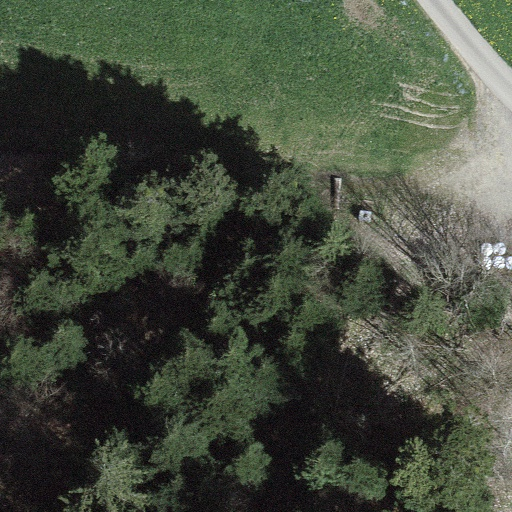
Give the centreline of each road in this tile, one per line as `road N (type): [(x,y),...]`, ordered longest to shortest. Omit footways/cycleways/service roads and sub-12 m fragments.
road 1 (track): [(0,158),(417,182),(511,112)]
road 2 (track): [(422,0),(511,110)]
